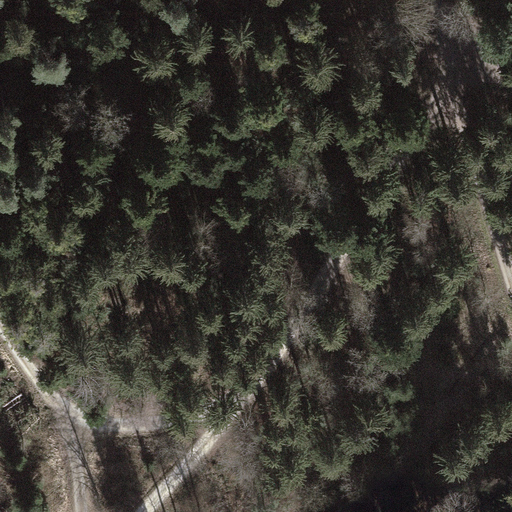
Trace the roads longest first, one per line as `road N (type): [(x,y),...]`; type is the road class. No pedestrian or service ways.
road 1 (track): [(141,511),(223,417),(464,58)]
road 2 (track): [(464,58),(468,132),(511,280)]
road 3 (track): [(0,329),(57,408),(77,467),(80,511)]
road 4 (track): [(57,408),(93,423),(223,417)]
